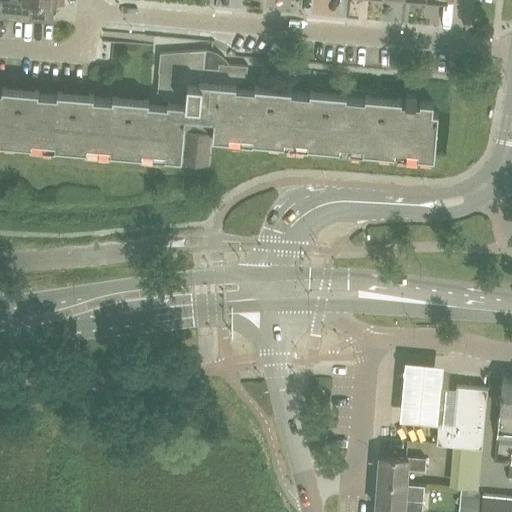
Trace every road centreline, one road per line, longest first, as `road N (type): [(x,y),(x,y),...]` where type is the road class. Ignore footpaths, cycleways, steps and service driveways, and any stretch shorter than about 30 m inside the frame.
road 1 (residential): [(511,51),(88,13)]
road 2 (secondary): [(0,336),(221,309),(273,291)]
road 3 (secondary): [(273,291),(219,276),(0,303)]
road 4 (residential): [(273,291),(285,235),(305,213),(338,202),(456,202),(484,190)]
road 5 (residential): [(273,291),(275,376),(309,502)]
road 6 (secondary): [(297,293),(511,309)]
road 7 (unclassified): [(309,502),(356,464),(372,346)]
road 8 (unclassified): [(372,346),(447,340),(511,353)]
road 9 (residential): [(0,50),(86,59),(88,13)]
